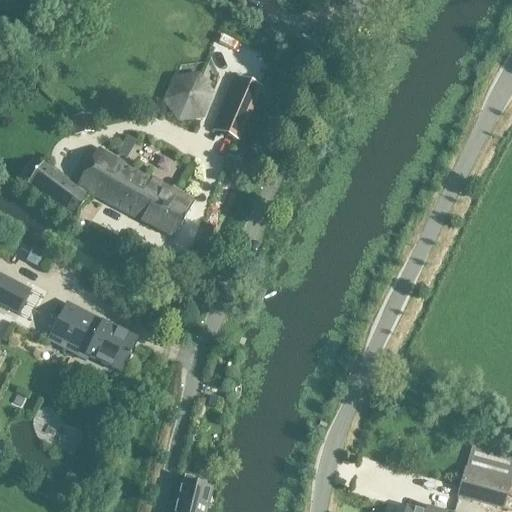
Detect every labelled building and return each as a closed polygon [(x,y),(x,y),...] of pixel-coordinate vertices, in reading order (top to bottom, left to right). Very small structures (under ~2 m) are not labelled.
[(166,102),(179,121),(199,118),(202,119),(212,96),(199,77),(175,80),(166,102)] [(237,78),(214,131),(238,142),(261,89),(237,78)] [(75,132),(93,131),(92,115),(74,116),(75,132)] [(127,135),(119,153),(129,158),(138,140),(127,135)] [(175,238),(193,205),(99,151),(80,184),(175,238)] [(17,178),(26,184),(43,162),(33,155),(17,178)] [(73,220),(89,200),(42,165),(27,185),(73,220)] [(32,291),(0,274),(0,306),(19,316),(32,291)] [(122,374),(138,341),(58,302),(42,334),(122,374)] [(503,510),(510,482),(465,470),(458,498),(503,510)] [(195,511),(197,508),(200,496),(193,494),(195,487),(182,484),(177,502),(174,511),(195,511)]
